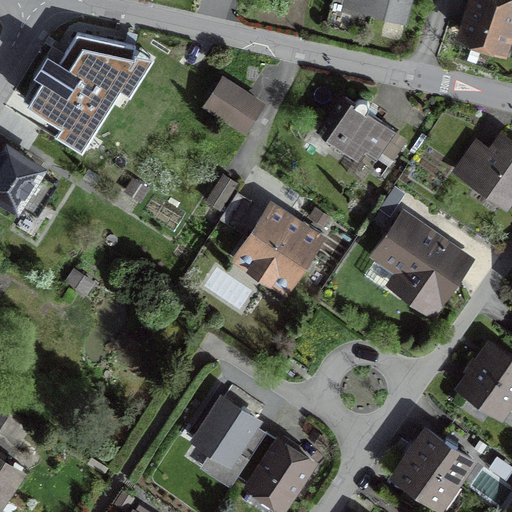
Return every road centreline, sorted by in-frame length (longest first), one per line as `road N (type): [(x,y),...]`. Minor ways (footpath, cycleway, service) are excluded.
road 1 (residential): [(511,97),(71,0)]
road 2 (residential): [(373,441),(511,252)]
road 3 (residential): [(373,441),(208,344)]
